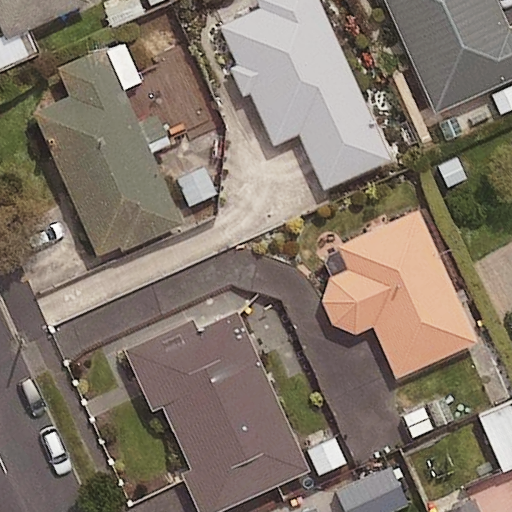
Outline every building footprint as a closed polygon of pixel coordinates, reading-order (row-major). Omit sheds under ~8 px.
[(0,0),(0,31),(70,0),(0,0)] [(385,153),(316,0),(249,0),(251,2),(217,17),(270,137),(292,127),(317,183),(385,153)] [(492,0),(381,0),(429,107),(511,70),(511,16),(501,21),(492,0)] [(175,212),(97,38),(48,60),(61,91),(27,106),(91,249),(175,212)] [(199,153),(161,169),(176,206),(215,191),(199,153)] [(472,337),(413,202),(329,239),(340,263),(324,270),(316,296),(326,320),(351,328),(366,321),(389,373),(472,337)] [(303,465),(230,302),(131,346),(203,509),(303,465)] [(511,458),(511,397),(475,411),(496,465),(511,458)] [(332,432),(299,444),(310,474),(343,462),(332,432)] [(378,511),(403,501),(385,463),(335,486),(346,511),(378,511)] [(478,511),(469,492),(435,506),(437,511),(478,511)]
